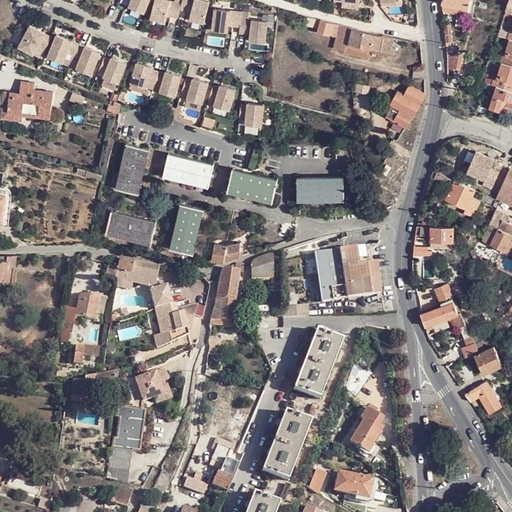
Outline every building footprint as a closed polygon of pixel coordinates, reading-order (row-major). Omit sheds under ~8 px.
[(131,0),(129,8),(144,13),(149,0),(131,0)] [(166,15),(177,18),(179,9),(181,3),(167,0),(159,0),(159,5),(153,4),(150,18),(165,22),(166,15)] [(204,0),(203,0),(181,0),(181,3),(179,9),(191,12),(189,19),(204,22),(207,8),(202,6),(204,0)] [(441,0),(442,11),(465,17),(469,0),(441,0)] [(228,26),(239,27),(240,18),(241,12),(220,10),(219,16),(213,16),(212,31),(227,32),(228,26)] [(262,21),(240,18),(239,27),(238,33),(250,34),(249,41),(264,43),(266,28),(261,27),(262,21)] [(335,35),(338,25),(319,20),(317,30),(335,35)] [(351,28),(338,25),(335,35),(332,48),(367,56),(369,48),(348,43),(351,28)] [(393,37),(351,28),(348,43),(369,48),(394,55),(395,48),(391,47),(393,37)] [(29,31),(20,51),(35,56),(38,47),(46,51),(52,37),(38,32),(37,34),(29,31)] [(67,55),(74,58),(79,44),(65,39),(64,41),(56,38),(48,59),(63,64),(67,55)] [(93,50),(79,44),(74,58),(80,61),(77,70),(92,76),(100,55),(92,52),(93,50)] [(447,69),(459,69),(462,54),(460,54),(453,54),(447,54),(447,69)] [(104,57),(99,71),(106,74),(104,78),(106,79),(118,83),(119,84),(126,65),(118,62),(119,60),(112,58),(111,60),(104,57)] [(511,64),(504,62),(503,62),(496,84),(499,85),(511,89),(511,64)] [(137,64),(132,84),(147,88),(148,83),(155,85),(159,71),(152,69),(153,67),(145,65),(145,66),(137,64)] [(159,71),(155,85),(162,87),(161,92),(176,96),(181,76),(173,74),(174,72),(167,71),(166,73),(159,71)] [(186,78),(182,92),(189,94),(188,99),(203,103),(208,84),(200,81),(201,79),(193,77),(193,80),(186,78)] [(118,83),(106,79),(103,86),(115,90),(118,83)] [(20,95),(3,92),(1,119),(22,121),(23,115),(52,118),(55,92),(35,90),(35,83),(21,81),(20,95)] [(369,85),(356,82),(354,90),(367,93),(369,85)] [(147,88),(132,84),(130,88),(146,93),(147,88)] [(213,85),(209,99),(217,101),(215,105),(231,109),(236,90),(228,88),(228,86),(221,84),(220,86),(213,85)] [(405,127),(425,95),(421,92),(409,85),(403,95),(397,92),(390,103),(396,107),(389,117),(405,127)] [(511,89),(499,85),(491,108),(505,114),(508,104),(509,101),(511,101),(511,89)] [(240,103),(239,118),(246,119),(245,124),(245,132),(258,133),(259,125),(261,125),(263,105),(255,104),(255,102),(248,101),(247,104),(240,103)] [(150,148),(126,142),(116,188),(140,193),(150,148)] [(215,161),(169,151),(164,175),(210,185),(215,161)] [(495,159),(477,151),(467,171),(485,180),(483,184),(492,188),(499,172),(491,168),(495,159)] [(280,175),(235,165),(230,189),(275,198),(280,175)] [(511,169),(496,197),(511,205),(511,207),(511,209),(511,169)] [(439,173),(437,172),(434,179),(445,183),(448,177),(439,173)] [(346,175),(299,176),(300,200),(346,199),(346,175)] [(473,196),(476,190),(455,180),(446,198),(467,208),(465,213),(476,218),(483,201),(473,196)] [(5,188),(3,187),(0,187),(0,194),(3,194),(3,209),(10,209),(10,195),(10,192),(7,189),(5,188)] [(204,207),(181,203),(171,247),(195,252),(204,207)] [(157,220),(111,210),(106,234),(152,243),(157,220)] [(511,223),(503,220),(491,246),(511,256),(511,254),(511,223)] [(432,226),(418,225),(416,235),(431,235),(432,226)] [(454,227),(432,226),(431,235),(431,246),(453,247),(454,227)] [(211,261),(223,263),(224,263),(239,258),(239,244),(226,248),(214,245),(211,261)] [(415,246),(414,251),(419,251),(420,255),(433,255),(433,247),(415,246)] [(355,249),(313,254),(320,305),(369,298),(365,266),(358,266),(355,249)] [(271,255),(252,260),(251,264),(251,265),(251,274),(271,273),(271,255)] [(15,256),(0,256),(0,258),(7,260),(6,266),(14,267),(15,256)] [(159,268),(118,260),(116,267),(114,277),(113,279),(116,280),(115,287),(121,288),(122,281),(129,282),(129,279),(134,278),(148,285),(148,286),(149,291),(150,290),(154,309),(157,308),(163,334),(160,334),(153,337),(156,349),(188,335),(186,329),(190,329),(196,306),(181,310),(182,314),(177,315),(176,311),(175,305),(170,306),(166,287),(163,288),(162,283),(155,282),(159,268)] [(235,266),(224,269),(223,271),(221,272),(221,275),(214,308),(213,309),(209,325),(209,326),(220,328),(231,329),(232,324),(239,274),(243,274),(243,265),(241,263),(235,266)] [(442,303),(453,299),(456,298),(449,283),(436,288),(442,303)] [(67,309),(62,334),(63,334),(64,334),(65,334),(65,332),(72,333),(75,318),(94,322),(96,315),(102,317),(106,298),(87,294),(86,296),(79,294),(75,310),(67,309)] [(421,314),(426,326),(451,316),(456,328),(459,327),(464,339),(470,336),(462,311),(459,313),(453,299),(442,303),(443,306),(421,314)] [(282,309),(282,318),(307,318),(307,306),(282,309)] [(157,308),(154,309),(160,334),(163,334),(157,308)] [(479,350),(473,336),(462,311),(470,336),(464,339),(468,347),(465,348),(468,356),(479,350)] [(343,341),(316,331),(293,390),(320,401),(343,341)] [(226,356),(225,341),(210,341),(210,356),(226,356)] [(95,350),(73,346),(71,355),(79,357),(85,358),(91,360),(93,360),(95,350)] [(504,365),(495,346),(475,355),(484,374),(504,365)] [(79,357),(71,355),(69,365),(77,366),(79,357)] [(164,370),(146,376),(149,386),(159,383),(164,381),(167,380),(164,370)] [(114,373),(101,376),(73,382),(72,389),(71,397),(71,398),(93,402),(94,389),(115,391),(114,373)] [(131,451),(139,452),(145,411),(141,410),(142,403),(163,395),(159,383),(149,386),(146,376),(135,380),(134,377),(118,381),(117,391),(123,391),(124,391),(127,393),(129,395),(129,398),(127,408),(117,407),(116,418),(119,419),(116,439),(113,439),(112,448),(131,451)] [(466,394),(472,401),(481,396),(492,411),(503,404),(488,380),(466,394)] [(164,381),(159,383),(163,395),(142,403),(141,410),(145,411),(145,408),(171,399),(164,381)] [(93,402),(71,398),(70,403),(93,406),(93,402)] [(371,411),(366,408),(360,419),(363,421),(350,442),(368,454),(383,429),(379,426),(383,419),(376,414),(377,411),(373,409),(371,411)] [(312,423),(285,413),(261,472),(289,483),(312,423)] [(339,422),(333,420),(329,432),(334,435),(339,422)] [(214,461),(223,466),(226,460),(227,460),(231,451),(221,446),(214,461)] [(110,448),(107,468),(128,471),(131,451),(112,448),(110,448)] [(223,466),(220,473),(233,479),(239,466),(227,460),(226,460),(223,466)] [(72,465),(65,464),(63,470),(71,472),(72,465)] [(107,468),(105,480),(107,480),(121,483),(126,485),(128,471),(107,468)] [(326,474),(316,471),(309,489),(320,492),(326,474)] [(212,486),(227,493),(233,479),(220,473),(218,472),(212,486)] [(372,482),(339,474),(334,493),(356,498),(354,503),(366,506),(370,506),(372,504),(374,500),(378,485),(372,483),(372,482)] [(186,475),(181,486),(202,494),(206,483),(186,475)] [(129,493),(118,489),(112,504),(123,508),(129,493)] [(277,511),(280,504),(254,494),(246,511),(277,511)]
